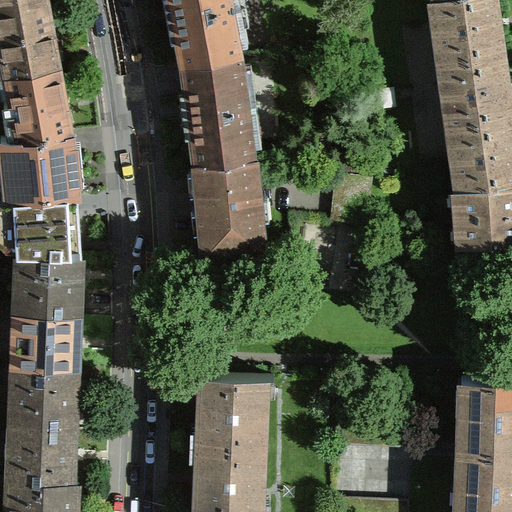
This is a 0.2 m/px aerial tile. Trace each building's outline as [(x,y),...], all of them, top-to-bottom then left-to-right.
[(0,0),(0,36),(50,27),(44,0),(0,0)] [(239,54),(228,0),(168,0),(180,63),(239,54)] [(434,45),(443,46),(444,58),(501,50),(495,5),(494,0),(436,0),(437,6),(429,9),(434,45)] [(0,50),(4,74),(56,64),(51,38),(50,27),(0,36),(0,50)] [(443,109),(452,111),(453,122),(510,114),(504,68),(501,50),(444,58),(446,69),(438,73),(443,109)] [(193,160),(252,155),(239,54),(180,63),(184,96),(193,160)] [(17,137),(69,131),(60,82),(56,64),(4,74),(17,137)] [(454,186),(511,180),(511,126),(510,114),(453,122),(455,134),(447,137),(454,186)] [(72,156),(69,131),(17,137),(8,139),(0,137),(0,155),(1,167),(4,197),(6,198),(76,193),(72,156)] [(201,251),(262,245),(252,155),(193,160),(196,196),(201,251)] [(362,160),(337,157),(335,173),(360,176),(362,160)] [(365,224),(370,177),(360,176),(335,173),(331,219),(365,224)] [(511,180),(454,186),(452,186),(456,240),(511,236),(511,180)] [(13,272),(20,273),(19,308),(77,310),(78,272),(79,254),(14,252),(13,272)] [(77,310),(19,308),(17,343),(10,343),(9,364),(74,366),(76,330),(77,310)] [(74,366),(9,364),(8,384),(16,384),(14,420),(72,422),(74,384),(74,366)] [(189,441),(261,443),(264,389),(271,389),(271,376),(199,373),(198,393),(196,427),(189,427),(189,441)] [(464,447),(511,449),(511,378),(466,378),(464,447)] [(335,441),(409,444),(410,414),(336,411),(335,441)] [(4,475),(70,478),(72,433),(72,422),(14,420),(13,455),(5,455),(4,475)] [(193,509),(266,511),(266,498),(259,498),(261,443),(189,441),(188,454),(195,454),(195,461),(193,509)] [(511,511),(511,449),(464,447),(460,511),(511,511)] [(72,511),(73,508),(74,478),(70,478),(4,475),(4,496),(11,496),(10,511),(72,511)] [(331,511),(406,511),(407,503),(332,500),(331,511)]
